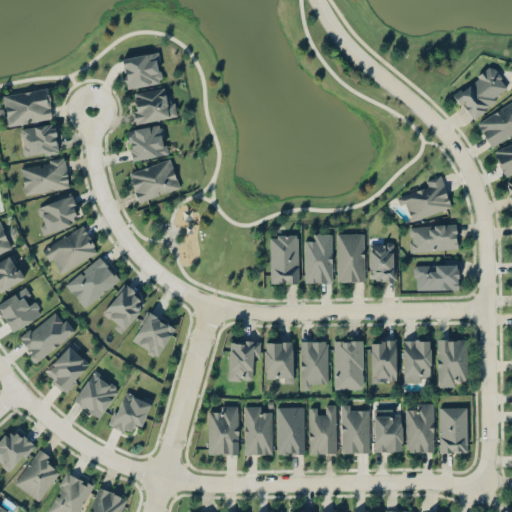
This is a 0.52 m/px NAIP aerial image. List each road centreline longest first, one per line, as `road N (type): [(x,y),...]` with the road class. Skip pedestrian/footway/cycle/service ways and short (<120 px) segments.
road 1 (residential): [(319,0),(340,37),(424,111),(476,182),(484,212),(490,481)]
road 2 (residential): [(490,481),(214,485),(162,476),(86,447),(0,364)]
road 3 (residential): [(90,109),(98,177),(114,219),(169,281),(245,312),(488,306)]
road 4 (residential): [(151,511),(212,302)]
